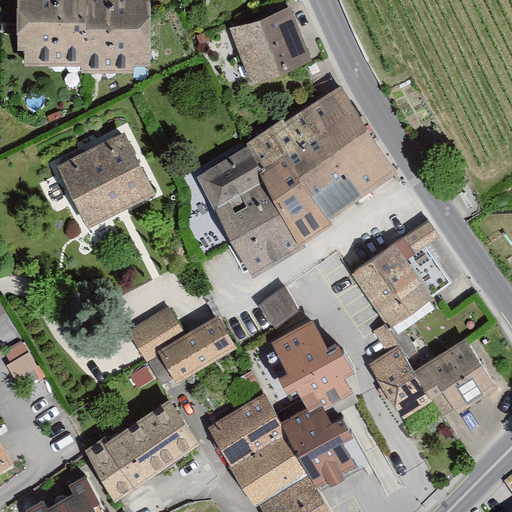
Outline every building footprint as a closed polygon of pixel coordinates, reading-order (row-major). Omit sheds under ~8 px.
[(26,0),(28,58),(33,58),(33,72),(88,70),(88,77),(141,76),(141,71),(160,70),(158,2),(152,2),(151,0),(26,0)] [(298,10),(236,32),(257,89),(319,66),(298,10)] [(348,90),(204,181),(264,279),(343,232),(339,226),(404,178),(348,90)] [(130,136),(64,170),(97,234),(164,200),(130,136)] [(292,285),(257,308),(305,381),(359,346),(409,423),(453,395),(465,413),(503,388),(475,346),(418,382),(387,334),(433,304),(406,264),(441,241),(431,226),(361,272),(353,261),(299,296),(292,285)] [(178,308),(133,334),(152,367),(167,359),(184,388),(245,353),(225,319),(195,337),(178,308)] [(37,377),(37,350),(11,351),(11,377),(37,377)] [(270,396),(212,429),(260,511),(262,511),(267,509),(268,511),(337,511),(323,486),(357,466),(323,407),(288,427),(270,396)] [(108,439),(90,451),(126,503),(205,448),(176,406),(114,448),(108,439)] [(0,480),(20,468),(0,435),(0,480)] [(32,511),(109,511),(91,479),(32,511)]
